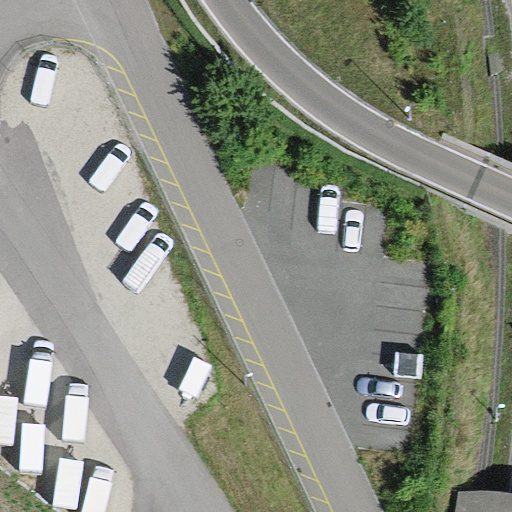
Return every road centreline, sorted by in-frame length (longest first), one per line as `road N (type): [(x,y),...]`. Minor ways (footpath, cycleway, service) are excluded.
road 1 (residential): [(107,0),(349,511)]
road 2 (primary): [(223,0),(270,55),(340,113),(511,197)]
